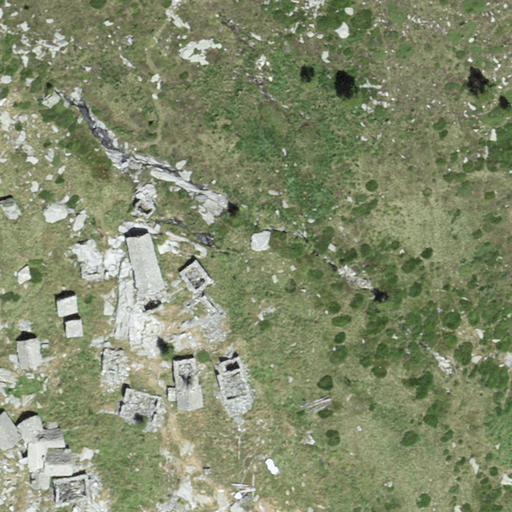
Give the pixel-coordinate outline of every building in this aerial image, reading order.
[(125,239),(131,268),(157,263),(151,234),(125,239)] [(157,263),(131,268),(137,297),(163,291),(157,263)] [(75,297),(56,300),(58,317),(77,314),(75,297)] [(80,320),(65,322),(67,338),(82,337),(80,320)] [(37,339),(15,343),(19,371),(41,367),(37,339)] [(16,427),(3,412),(0,414),(0,447),(3,452),(21,440),(16,427)] [(37,415),(16,427),(21,440),(25,450),(27,450),(47,449),(64,448),(62,429),(42,430),(37,415)] [(47,451),(47,449),(27,450),(29,474),(31,473),(30,489),(48,489),(48,476),(70,476),(70,451),(47,451)]
